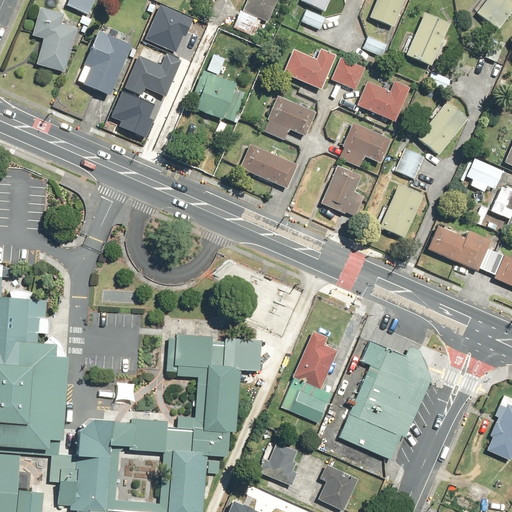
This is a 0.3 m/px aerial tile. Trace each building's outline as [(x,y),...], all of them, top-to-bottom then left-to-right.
[(269,22),(277,0),(247,0),(243,11),(269,22)] [(325,11),(330,0),(302,0),(302,1),(325,11)] [(405,0),(377,0),(371,17),(395,26),(405,0)] [(497,32),(511,12),(511,0),(487,0),(476,15),(497,32)] [(159,2),(144,37),(175,50),(182,34),(185,35),(193,16),(159,2)] [(66,13),(40,6),(33,35),(44,38),(37,65),(67,73),(79,27),(63,23),(66,13)] [(325,19),(306,10),(300,22),(318,32),(325,19)] [(451,23),(425,12),(407,55),(433,66),(451,23)] [(92,20),(81,15),(77,24),(88,29),(92,20)] [(112,95),(132,44),(97,31),(84,65),(91,67),(84,84),(112,95)] [(387,45),(367,37),(362,50),(381,58),(387,45)] [(506,43),(493,38),(485,57),(497,63),(506,43)] [(317,58),(294,49),(284,73),(323,88),(337,53),(322,47),(317,58)] [(226,54),(213,50),(206,71),(219,75),(226,54)] [(161,63),(138,53),(123,86),(141,94),(145,86),(166,95),(182,58),(166,51),(161,63)] [(366,67),(341,57),(332,79),(357,89),(366,67)] [(237,81),(203,70),(191,107),(235,121),(244,92),(234,89),(237,81)] [(453,80),(432,70),(427,82),(447,92),(453,80)] [(368,81),(357,104),(396,121),(411,88),(396,81),(391,91),(368,81)] [(120,89),(109,114),(119,119),(117,124),(146,137),(153,119),(147,117),(153,103),(120,89)] [(318,111),(278,95),(263,131),(286,140),(291,129),(308,136),(318,111)] [(419,136),(439,153),(468,119),(448,102),(419,136)] [(392,139),(353,122),(338,157),(361,167),(365,156),(382,163),(392,139)] [(298,164),(251,143),(240,168),(287,189),(298,164)] [(425,156),(405,148),(396,171),(415,179),(425,156)] [(502,172),(474,159),(466,176),(494,189),(502,172)] [(362,175),(338,165),(321,204),(346,214),(347,212),(356,216),(365,195),(356,191),(362,175)] [(425,196),(399,184),(380,227),(407,238),(425,196)] [(439,224),(428,247),(511,284),(511,256),(489,246),(493,238),(469,228),(466,236),(439,224)] [(0,444),(43,447),(43,452),(57,453),(59,438),(62,438),(62,432),(67,354),(64,354),(64,349),(62,345),(58,339),(53,333),(43,341),(36,341),(37,330),(48,331),(49,315),(46,315),(46,298),(27,297),(30,291),(26,289),(24,288),(16,288),(14,288),(9,290),(11,296),(1,296),(2,263),(0,262),(0,444)] [(321,331),(306,325),(274,403),(313,419),(325,388),(314,384),(331,345),(318,340),(321,331)] [(57,502),(70,503),(70,507),(77,508),(76,511),(202,511),(207,454),(208,454),(207,470),(218,471),(219,455),(228,456),(230,429),(235,430),(240,367),(258,369),(260,337),(175,331),(175,335),(168,334),(165,369),(176,370),(176,373),(197,375),(194,416),(177,414),(176,424),(167,423),(167,419),(131,417),(131,420),(104,418),(89,417),(88,433),(76,432),(74,455),(51,453),(49,479),(58,480),(57,502)] [(424,363),(367,339),(327,433),(383,457),(424,363)] [(511,401),(500,397),(492,415),(490,414),(484,429),(486,430),(480,444),(505,454),(510,440),(511,440),(511,401)] [(298,449),(276,441),(269,459),(263,457),(257,472),(292,485),(297,471),(293,470),(297,460),(294,459),(298,449)] [(12,511),(17,452),(0,450),(0,511),(12,511)] [(326,480),(318,498),(343,510),(358,478),(326,463),(319,477),(326,480)] [(489,488),(474,482),(469,492),(484,498),(489,488)] [(39,511),(42,490),(18,488),(15,511),(39,511)] [(472,511),(478,499),(457,490),(450,505),(465,511),(472,511)] [(225,511),(263,511),(231,498),(225,511)] [(503,511),(506,505),(492,500),(487,511),(503,511)]
